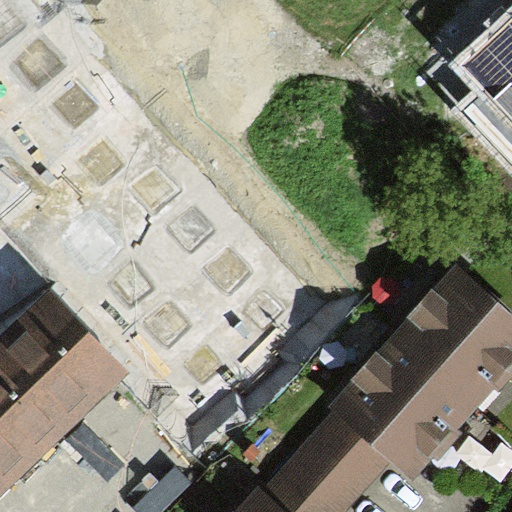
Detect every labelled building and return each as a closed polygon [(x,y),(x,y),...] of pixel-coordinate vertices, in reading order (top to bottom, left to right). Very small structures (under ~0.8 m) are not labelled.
[(0,0),(0,63),(70,0),(0,0)] [(511,23),(464,69),(511,119),(511,23)] [(511,326),(457,277),(398,341),(477,413),(511,374),(511,326)] [(0,489),(121,372),(48,297),(0,343),(0,489)] [(410,489),(477,413),(398,341),(330,420),(384,467),(410,489)] [(330,420),(258,499),(272,511),(343,511),(384,467),(330,420)] [(272,511),(258,499),(247,511),(272,511)]
